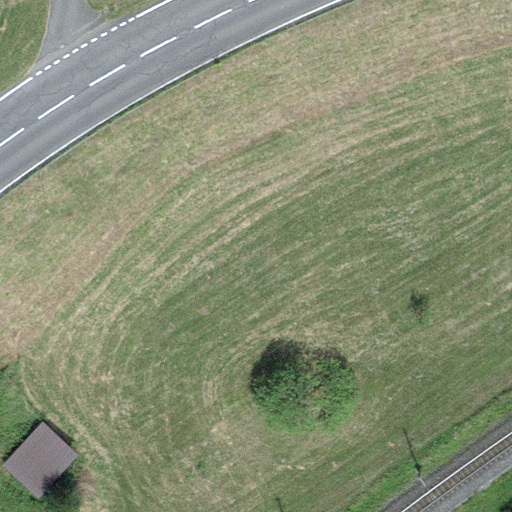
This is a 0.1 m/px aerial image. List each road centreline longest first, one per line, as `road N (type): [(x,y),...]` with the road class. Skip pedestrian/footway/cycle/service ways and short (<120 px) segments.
road 1 (primary): [(0,146),(69,97),(250,0)]
road 2 (track): [(511,377),(317,511)]
